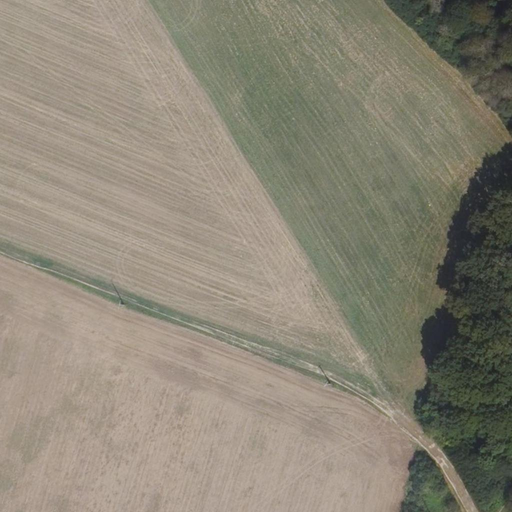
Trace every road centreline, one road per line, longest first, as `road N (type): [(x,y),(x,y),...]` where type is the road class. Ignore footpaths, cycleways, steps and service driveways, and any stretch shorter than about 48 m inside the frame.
road 1 (track): [(428,446),(160,0)]
road 2 (track): [(187,323),(343,380),(428,446),(471,511)]
road 3 (track): [(187,323),(0,246)]
